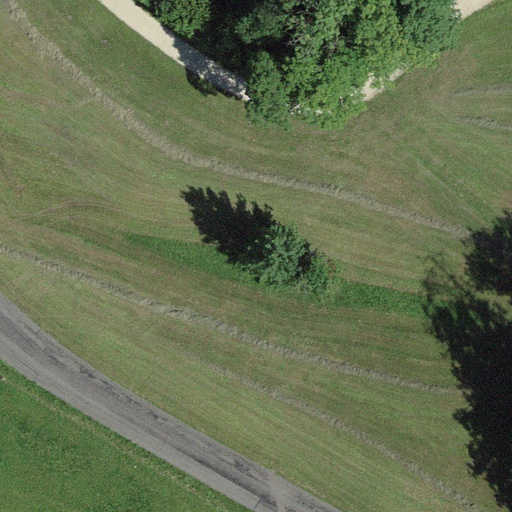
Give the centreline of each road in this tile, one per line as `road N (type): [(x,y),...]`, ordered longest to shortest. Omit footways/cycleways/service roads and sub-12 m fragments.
road 1 (track): [(114,0),(244,102),(347,99),(494,0)]
road 2 (unclassified): [(299,511),(19,345),(0,324)]
